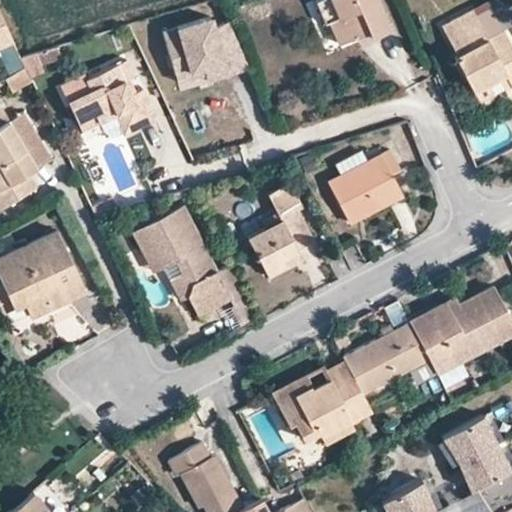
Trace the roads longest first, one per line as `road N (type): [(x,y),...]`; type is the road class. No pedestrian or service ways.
road 1 (residential): [(110,379),(173,388),(478,227)]
road 2 (residential): [(426,115),(478,227)]
